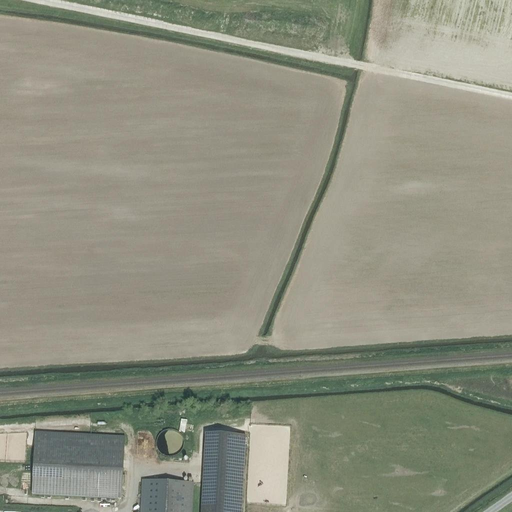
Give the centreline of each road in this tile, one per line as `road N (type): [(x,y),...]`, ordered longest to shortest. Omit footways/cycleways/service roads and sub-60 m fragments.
road 1 (track): [(511,97),(36,0)]
road 2 (track): [(133,466),(130,430),(119,424),(0,428)]
